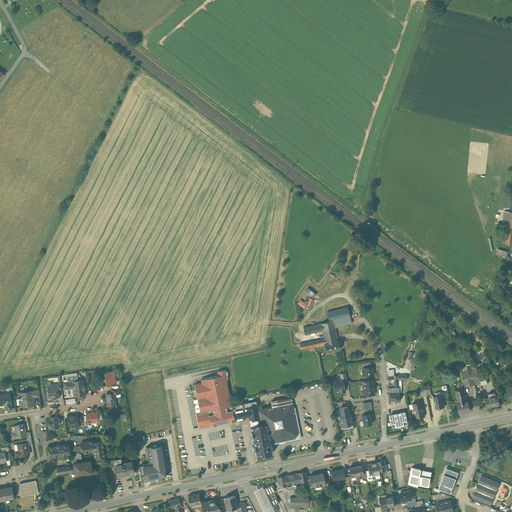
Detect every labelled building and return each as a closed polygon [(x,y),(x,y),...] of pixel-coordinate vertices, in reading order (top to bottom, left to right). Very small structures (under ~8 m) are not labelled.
[(314,297),(317,293),(308,287),(306,291),(314,297)] [(306,305),(300,301),(297,306),(303,310),(306,305)] [(333,320),(349,316),(347,306),(327,312),(329,321),(333,320)] [(349,316),(333,320),(335,327),(351,323),(349,316)] [(329,321),(320,323),(322,330),(323,339),(324,343),(338,340),(335,327),(333,320),(329,321)] [(320,323),(303,328),(305,335),(322,330),(320,323)] [(323,339),(300,344),(301,349),(319,344),(324,343),(323,339)] [(338,340),(324,343),(325,345),(326,352),(339,349),(338,340)] [(474,369),(462,372),(463,376),(472,374),(473,379),(477,379),(475,369),(474,369)] [(116,384),(114,370),(105,372),(105,375),(106,378),(107,385),(116,384)] [(218,375),(201,379),(201,382),(194,384),(196,396),(200,412),(196,413),(197,418),(199,428),(210,425),(207,411),(231,406),(229,395),(226,380),(227,380),(226,372),(225,370),(217,371),(218,375)] [(394,375),(393,375),(393,376),(389,376),(388,376),(389,380),(392,380),(392,383),(393,383),(393,385),(390,385),(389,385),(387,385),(387,388),(389,388),(399,387),(399,380),(399,375),(394,375)] [(83,381),(82,380),(77,381),(77,378),(67,380),(68,382),(64,382),(65,389),(73,388),(74,396),(81,395),(81,394),(85,393),(83,381)] [(341,379),(337,380),(338,381),(333,382),(333,381),(335,391),(335,390),(339,390),(340,393),(345,392),(344,389),(345,388),(344,386),(343,386),(343,384),(344,383),(343,382),(343,379),(341,379)] [(61,383),(51,385),(51,388),(50,388),(50,391),(46,391),(47,398),(51,398),(51,399),(53,400),(55,400),(56,399),(55,397),(59,397),(57,390),(62,389),(61,383)] [(364,385),(363,385),(364,395),(374,394),(373,385),(364,385)] [(399,387),(389,388),(389,401),(399,401),(399,387)] [(464,389),(455,390),(455,391),(455,392),(458,403),(467,401),(464,389)] [(32,391),(18,393),(19,397),(17,398),(17,399),(19,398),(20,407),(34,405),(33,398),(32,391)] [(111,393),(106,394),(106,404),(116,404),(115,394),(115,393),(111,393)] [(5,395),(2,395),(2,394),(0,394),(0,404),(6,404),(7,409),(11,408),(11,403),(10,394),(5,395)] [(437,396),(433,397),(436,409),(444,407),(442,395),(437,396)] [(498,395),(485,398),(487,406),(499,404),(498,395)] [(291,397),(271,401),(272,406),(257,409),(260,424),(261,423),(261,424),(266,423),(269,439),(270,443),(292,438),(295,437),(298,433),(297,430),(298,430),(291,397)] [(256,400),(231,406),(234,420),(249,417),(251,426),(256,425),(255,425),(260,424),(257,409),(256,400)] [(458,403),(457,404),(459,412),(470,410),(468,401),(467,401),(458,403)] [(421,402),(413,403),(414,409),(413,409),(414,414),(415,413),(416,418),(424,416),(421,402)] [(231,406),(207,411),(210,425),(234,420),(231,406)] [(346,407),(339,408),(341,417),(348,415),(348,413),(347,410),(346,407)] [(405,412),(398,413),(399,414),(397,415),(396,414),(390,415),(392,427),(408,424),(406,416),(405,412)] [(97,413),(86,414),(87,422),(97,422),(97,413)] [(365,414),(362,415),(364,425),(371,424),(370,414),(369,413),(365,414)] [(77,415),(71,416),(71,414),(67,415),(68,420),(69,427),(74,426),(74,428),(79,427),(78,421),(77,416),(77,415)] [(341,417),(339,417),(341,426),(346,425),(352,424),(351,415),(348,415),(341,417)] [(57,416),(49,417),(49,419),(48,419),(49,426),(50,426),(51,429),(59,428),(58,428),(57,425),(60,425),(60,423),(61,423),(62,422),(62,421),(62,420),(61,419),(60,419),(59,419),(59,417),(57,417),(57,416)] [(260,424),(255,425),(256,425),(251,426),(251,430),(252,437),(253,437),(253,439),(254,445),(254,447),(252,447),(253,451),(255,450),(255,452),(256,452),(257,456),(262,455),(267,454),(272,453),(270,443),(269,439),(266,423),(261,424),(261,423),(260,424)] [(24,424),(14,426),(15,432),(11,433),(12,438),(26,436),(25,432),(24,424)] [(102,441),(90,443),(90,441),(86,442),(80,443),(81,446),(81,450),(83,452),(94,450),(94,456),(96,458),(104,456),(102,441)] [(27,442),(17,444),(18,450),(15,451),(16,456),(29,454),(28,445),(27,442)] [(60,445),(56,445),(56,446),(48,447),(49,452),(48,453),(48,454),(49,454),(49,456),(69,454),(68,447),(68,444),(60,445)] [(167,476),(161,444),(147,447),(150,464),(140,466),(143,480),(167,476)] [(81,446),(68,447),(69,454),(74,453),(79,453),(81,450),(81,446)] [(384,460),(377,462),(379,474),(380,474),(379,471),(383,470),(383,472),(386,472),(386,469),(387,469),(386,464),(384,464),(384,460)] [(75,463),(74,463),(73,463),(75,474),(91,472),(90,461),(89,461),(82,462),(75,463)] [(122,463),(114,464),(115,466),(117,477),(121,476),(121,475),(131,473),(134,472),(132,463),(132,461),(122,463)] [(376,462),(368,464),(367,464),(369,470),(370,475),(371,475),(379,473),(379,475),(379,474),(377,462),(376,462)] [(361,465),(349,468),(351,476),(355,475),(359,474),(363,474),(362,472),(361,465)] [(70,466),(56,467),(57,474),(73,472),(73,467),(70,468),(70,466)] [(431,472),(421,470),(421,469),(412,467),(409,483),(418,485),(418,484),(429,486),(431,472)] [(458,473),(446,468),(444,475),(445,475),(442,483),(441,482),(438,489),(451,494),(453,487),(452,487),(453,484),(455,485),(456,482),(454,482),(455,479),(456,479),(458,473)] [(343,469),(331,471),(333,480),(345,477),(343,469)] [(305,471),(298,473),(300,482),(307,480),(305,471)] [(298,473),(285,476),(288,489),(294,487),(293,483),(300,482),(298,473)] [(323,473),(309,476),(311,481),(309,481),(310,487),(311,487),(320,485),(325,484),(324,478),(323,473)] [(492,480),(481,475),(472,497),(477,499),(484,502),(490,505),(499,483),(492,480)] [(36,480),(19,484),(22,496),(38,493),(36,480)] [(272,484),(264,488),(272,506),(279,503),(274,493),(276,492),(272,484)] [(274,511),(272,506),(264,488),(262,486),(254,490),(264,511),(266,510),(266,511),(274,511)] [(0,499),(4,499),(8,499),(8,498),(13,497),(13,498),(11,487),(0,488),(0,499)] [(409,490),(400,492),(402,501),(411,499),(409,490)] [(199,493),(188,495),(188,496),(190,505),(201,502),(199,497),(200,497),(200,494),(199,493)] [(234,495),(224,497),(224,498),(225,503),(226,509),(236,507),(237,507),(236,504),(234,495)] [(392,496),(385,498),(388,507),(395,505),(393,499),(392,496)] [(179,498),(169,500),(171,508),(175,507),(176,511),(179,511),(182,511),(180,507),(180,506),(181,506),(179,498)] [(308,498),(290,498),(290,508),(308,508),(308,498)] [(385,498),(379,499),(381,508),(388,507),(385,498)] [(214,500),(201,503),(201,504),(202,511),(223,511),(218,505),(214,500)] [(436,503),(438,511),(452,511),(454,511),(451,500),(436,503)] [(244,502),(236,504),(237,507),(236,507),(237,511),(246,511),(245,506),(244,502)]
